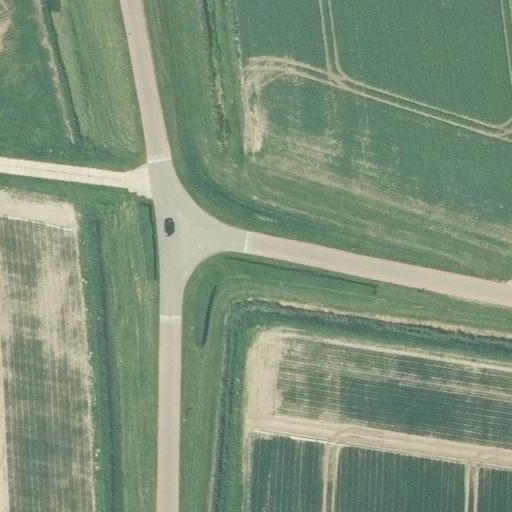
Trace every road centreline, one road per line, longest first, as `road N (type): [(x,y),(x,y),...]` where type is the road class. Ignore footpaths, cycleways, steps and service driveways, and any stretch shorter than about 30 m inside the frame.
road 1 (unclassified): [(511,296),(171,227)]
road 2 (unclassified): [(166,511),(171,227)]
road 3 (unclassified): [(171,227),(128,0)]
road 4 (track): [(0,166),(163,185)]
